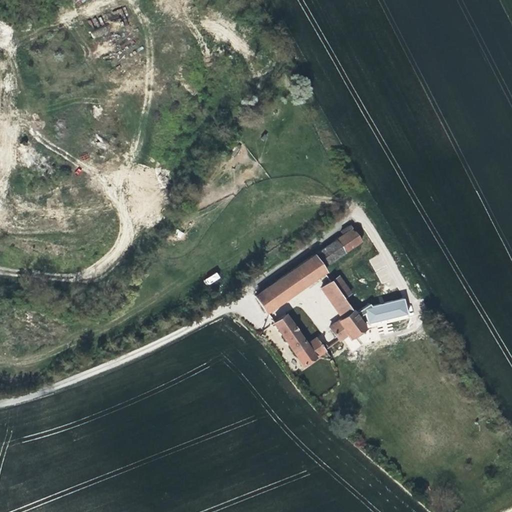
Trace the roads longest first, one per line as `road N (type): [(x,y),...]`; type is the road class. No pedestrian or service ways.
road 1 (unclassified): [(233,301),(49,386),(0,400)]
road 2 (unknown): [(351,210),(233,301)]
